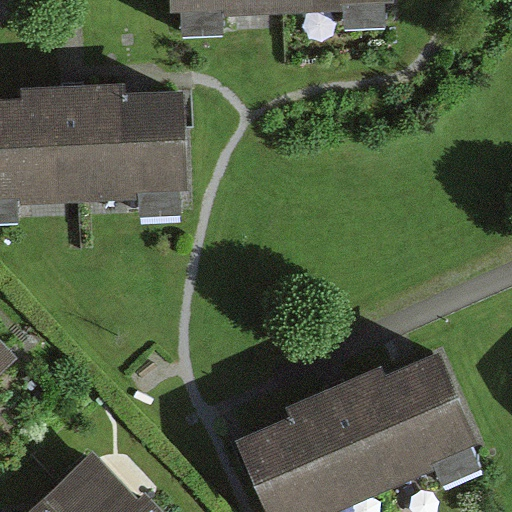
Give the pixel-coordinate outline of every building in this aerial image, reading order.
[(163,0),(164,19),(386,10),(385,0),(163,0)] [(0,207),(181,199),(176,96),(116,99),(115,89),(67,92),(9,94),(10,104),(0,104),(0,207)] [(0,357),(19,339),(0,319),(0,357)] [(303,410),(244,435),(276,511),(300,511),(487,432),(450,347),(392,371),(388,361),(298,399),(303,410)] [(148,511),(138,501),(132,507),(86,459),(29,511),(148,511)]
